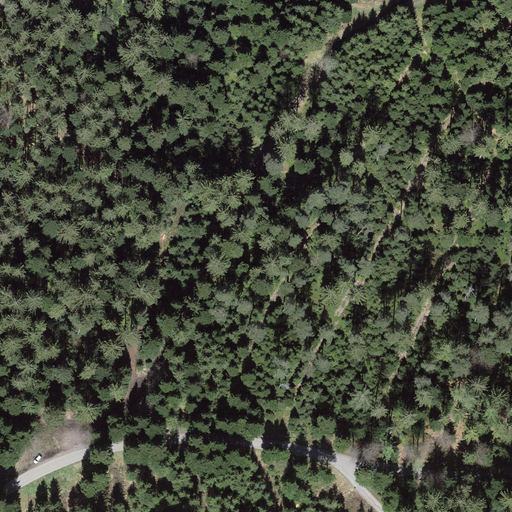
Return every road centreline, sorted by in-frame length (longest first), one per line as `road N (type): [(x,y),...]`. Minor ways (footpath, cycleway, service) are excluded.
road 1 (track): [(415,0),(346,35),(107,410),(67,432),(47,466)]
road 2 (unclassified): [(0,495),(47,466),(169,439),(275,442),(421,473),(511,476)]
road 3 (track): [(160,331),(92,297),(0,273)]
